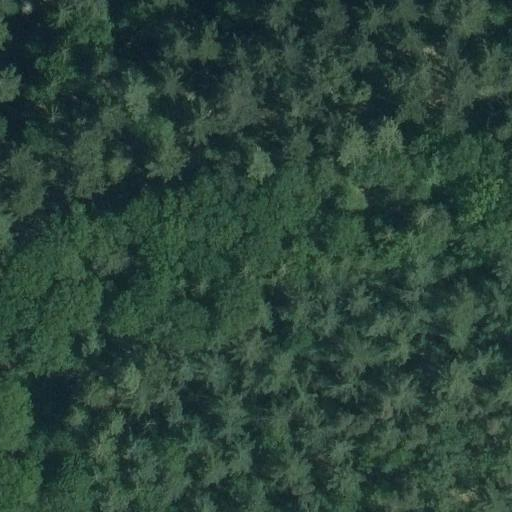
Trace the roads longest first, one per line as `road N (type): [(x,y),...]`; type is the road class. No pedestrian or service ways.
road 1 (track): [(0,287),(511,170)]
road 2 (track): [(58,511),(10,284)]
